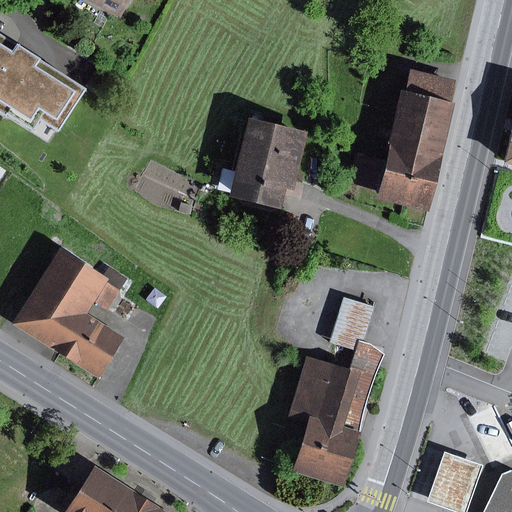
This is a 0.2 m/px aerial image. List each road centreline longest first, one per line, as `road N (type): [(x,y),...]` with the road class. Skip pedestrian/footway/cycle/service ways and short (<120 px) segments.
road 1 (primary): [(505,0),(425,339),(373,511)]
road 2 (primary): [(227,503),(0,360)]
